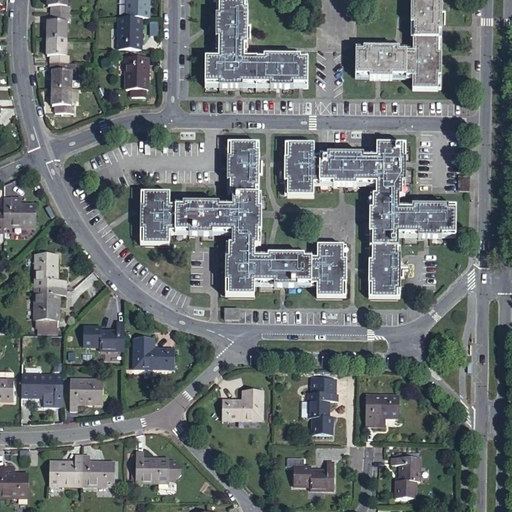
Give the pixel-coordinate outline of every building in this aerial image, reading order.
[(51,0),(51,8),(53,8),(53,16),(73,17),(73,9),(70,9),(69,0),(51,0)] [(149,0),(126,0),(126,21),(141,21),(149,21),(149,0)] [(291,86),(304,86),(304,64),(296,63),(296,59),(259,59),(258,62),(238,62),(239,49),(243,50),(244,11),(241,11),(241,4),(236,4),(235,0),(210,0),(210,3),(216,2),(216,15),(211,16),(211,39),(215,40),(214,59),(203,60),(203,84),(217,85),(217,89),(240,90),(240,86),(268,85),(268,91),(290,91),(291,86)] [(407,0),(407,4),(404,4),(403,26),(406,27),(407,42),(410,43),(410,54),(395,54),(395,49),(360,49),(359,53),(350,53),(350,77),(364,78),(364,82),(387,82),(387,78),(410,78),(411,91),(436,91),(436,80),(441,78),(441,57),(438,56),(439,35),(442,35),(442,0),(407,0)] [(73,17),(53,16),(53,23),(51,23),(50,40),(69,41),(70,24),(72,23),(73,17)] [(126,21),(119,20),(118,50),(139,50),(141,21),(126,21)] [(158,22),(150,22),(150,36),(158,36),(158,22)] [(69,41),(50,40),(49,57),(53,57),(52,66),(72,67),(72,58),(69,58),(69,41)] [(145,88),(148,88),(149,58),(127,58),(126,88),(131,88),(145,88)] [(52,72),(55,73),(55,90),(75,91),(75,73),(72,73),(72,67),(52,66),(52,72)] [(75,91),(55,90),(55,106),(58,107),(58,114),(78,115),(78,107),(75,107),(75,91)] [(148,229),(148,245),(172,246),(173,230),(197,231),(197,235),(219,236),(220,232),(239,232),(239,248),(236,248),(236,261),(232,262),(231,285),(236,285),(235,298),(261,298),(261,286),(282,287),(282,290),(306,291),(306,285),(320,286),(320,299),(344,299),(345,287),(349,287),(350,263),(345,263),(345,250),(321,249),(320,262),(306,262),(306,258),(274,258),(273,262),(258,261),(259,249),(263,249),(263,236),(267,236),(268,214),(264,213),(265,201),(261,201),(261,192),(265,192),(267,157),(261,157),(261,149),(238,149),(237,162),(234,162),(233,184),(237,184),(237,196),(241,196),(241,208),(225,208),(225,204),(188,204),(187,208),(174,207),(174,196),(150,196),(149,208),(144,208),(143,229),(148,229)] [(286,186),(286,201),(310,201),(310,187),(329,187),(329,191),(350,191),(351,187),(375,187),(375,200),(372,200),(371,214),(367,214),(367,235),(371,235),(370,263),(367,263),(366,287),(371,287),(370,299),(394,300),(394,294),(399,293),(399,259),(393,259),(395,236),(417,236),(417,240),(438,240),(439,237),(452,237),(453,211),(444,212),(444,208),(411,208),(411,211),(396,210),(397,200),(401,200),(401,186),(406,186),(406,161),(401,161),(401,149),(376,149),(376,152),(376,160),(360,161),(360,157),(325,156),(325,160),(311,159),(311,150),(287,150),(287,162),(282,163),(282,185),(286,186)] [(470,181),(459,180),(459,192),(470,192),(470,181)] [(10,200),(2,200),(2,213),(2,228),(33,229),(33,207),(10,207),(10,200)] [(33,256),(32,289),(62,290),(63,281),(53,281),(53,271),(50,271),(50,256),(33,256)] [(32,289),(31,332),(33,332),(54,331),(54,323),(55,322),(55,312),(52,311),(53,296),(55,296),(62,295),(62,290),(32,289)] [(229,312),(228,320),(238,321),(238,312),(229,312)] [(123,353),(123,341),(124,324),(116,324),(114,333),(100,333),(100,330),(83,330),(83,348),(100,348),(99,353),(123,353)] [(153,341),(132,341),(132,371),(173,371),(173,351),(154,352),(153,341)] [(60,408),(61,378),(29,377),(28,395),(41,395),(41,398),(53,399),(53,408),(60,408)] [(336,395),(336,379),(312,379),(311,395),(309,394),(309,400),(301,400),(300,416),(308,416),(308,418),(312,419),(312,435),(331,435),(331,417),(328,417),(329,402),(338,402),(339,395),(336,395)] [(0,399),(12,399),(12,381),(0,380),(0,399)] [(103,383),(71,383),(70,412),(78,413),(80,404),(93,404),(93,407),(103,407),(103,383)] [(221,423),(262,424),(262,395),(244,394),(242,404),(222,403),(221,423)] [(368,399),(367,428),(382,429),(386,425),(386,418),(399,417),(400,399),(368,399)] [(144,454),(136,454),(136,486),(169,487),(169,484),(169,465),(169,462),(159,462),(159,464),(143,464),(144,454)] [(48,463),(47,487),(81,487),(81,457),(74,457),(73,466),(59,466),(59,463),(48,463)] [(81,457),(81,487),(114,488),(114,464),(104,464),(104,466),(90,465),(89,457),(81,457)] [(305,458),(288,458),(289,466),(295,466),(305,466),(305,458)] [(397,482),(397,499),(417,498),(419,483),(422,483),(423,459),(409,459),(398,458),(393,458),(393,466),(401,467),(400,482),(397,482)] [(312,471),(312,466),(305,466),(295,466),(295,486),(311,486),(311,491),(334,491),(335,462),(327,462),(326,472),(312,471)] [(177,465),(169,465),(169,484),(177,484),(182,479),(181,470),(177,465)] [(0,466),(0,497),(26,497),(27,473),(17,473),(17,476),(2,476),(2,466),(0,466)]
